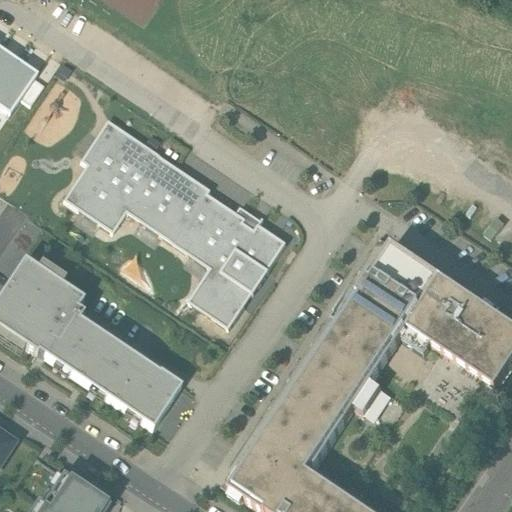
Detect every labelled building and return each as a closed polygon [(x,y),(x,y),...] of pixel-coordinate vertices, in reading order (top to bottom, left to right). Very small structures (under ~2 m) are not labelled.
[(0,111),(8,117),(35,79),(26,73),(14,64),(0,55),(0,111)] [(475,91),(460,115),(481,129),(496,104),(475,91)] [(211,195),(106,125),(79,165),(86,169),(62,204),(112,237),(125,217),(209,272),(187,306),(228,333),(252,297),(252,298),(268,275),(267,274),(285,247),(258,228),(260,225),(240,211),(236,217),(208,199),(211,195)] [(497,233),(509,236),(511,226),(511,208),(505,207),(497,233)] [(494,394),(511,368),(511,332),(391,251),(227,494),(254,511),(363,511),(312,478),(354,415),(364,422),(382,396),(371,389),(407,336),(494,394)] [(82,305),(23,265),(0,299),(0,335),(36,359),(37,358),(53,369),(56,364),(71,374),(68,379),(89,392),(92,388),(107,398),(104,402),(124,416),(127,411),(143,422),(139,426),(151,434),(180,392),(158,377),(157,378),(78,325),(82,319),(76,314),(82,305)] [(0,467),(14,446),(0,436),(0,467)] [(108,511),(110,510),(62,478),(42,507),(37,504),(31,511),(108,511)]
